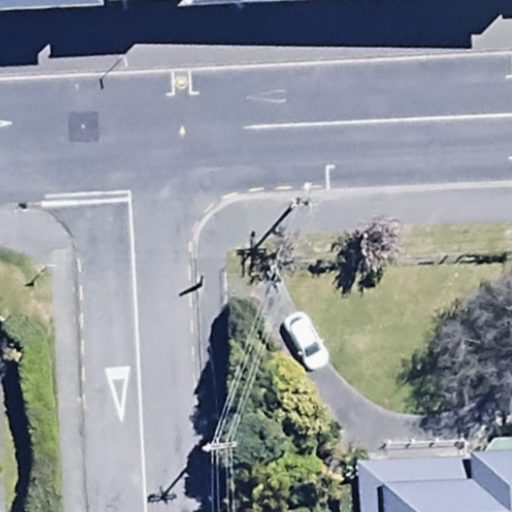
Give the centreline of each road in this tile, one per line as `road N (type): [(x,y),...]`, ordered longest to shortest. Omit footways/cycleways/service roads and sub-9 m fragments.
road 1 (tertiary): [(511,117),(120,142)]
road 2 (residential): [(120,142),(139,511)]
road 3 (tertiary): [(120,142),(0,149)]
